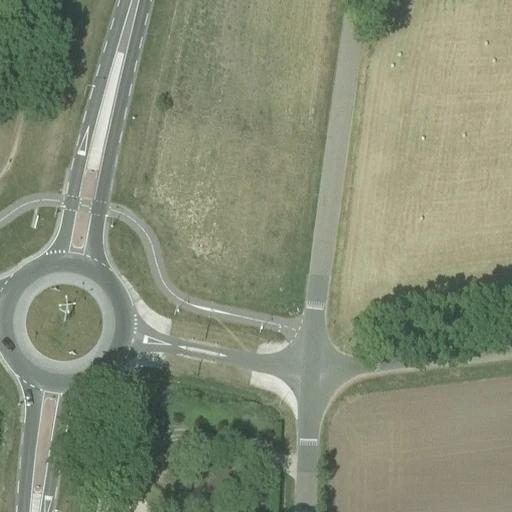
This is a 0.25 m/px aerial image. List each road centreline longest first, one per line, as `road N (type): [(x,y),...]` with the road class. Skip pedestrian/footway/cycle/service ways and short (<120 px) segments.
road 1 (unclassified): [(311,372),(353,0)]
road 2 (unclassified): [(311,372),(511,342)]
road 3 (unclassified): [(123,336),(311,372)]
road 4 (primary): [(109,97),(78,168),(64,236),(47,264)]
road 5 (primary): [(96,272),(109,97)]
road 6 (unclassified): [(307,511),(311,372)]
road 7 (primary): [(30,375),(24,511)]
road 8 (primary): [(43,511),(75,384)]
